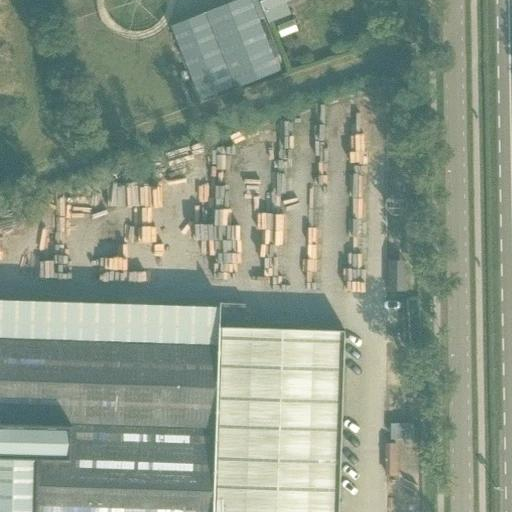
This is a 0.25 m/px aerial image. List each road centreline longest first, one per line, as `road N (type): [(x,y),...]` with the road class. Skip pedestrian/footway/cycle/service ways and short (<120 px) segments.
road 1 (tertiary): [(458,511),(447,0)]
road 2 (primary): [(511,249),(506,0)]
